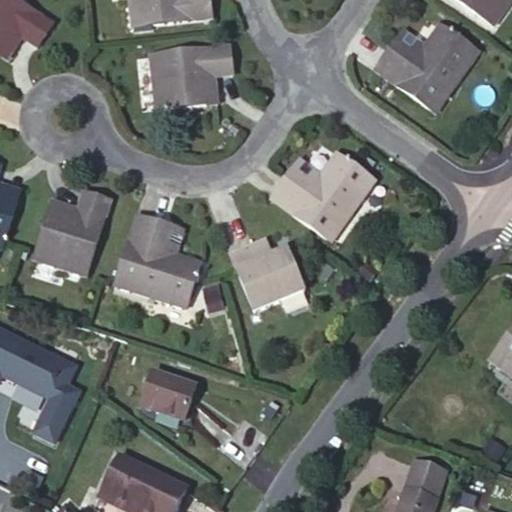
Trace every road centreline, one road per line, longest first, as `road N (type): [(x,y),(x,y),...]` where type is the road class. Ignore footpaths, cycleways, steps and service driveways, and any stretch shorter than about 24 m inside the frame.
road 1 (residential): [(268,511),(489,212)]
road 2 (residential): [(89,140),(182,179),(212,178),(243,162),(306,84)]
road 3 (residential): [(489,212),(306,84)]
road 4 (residential): [(89,140),(61,153),(41,146),(29,128),(30,107),(44,89),(79,88)]
